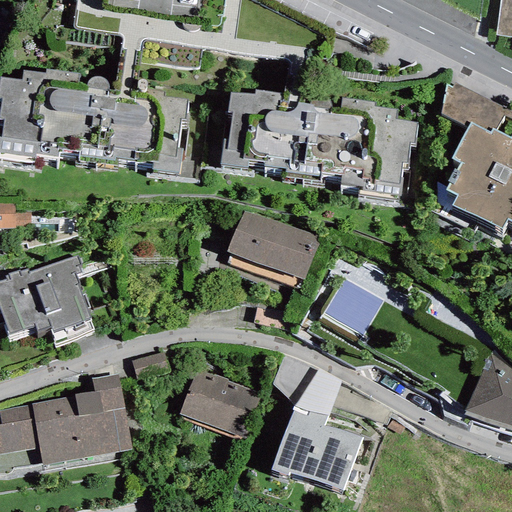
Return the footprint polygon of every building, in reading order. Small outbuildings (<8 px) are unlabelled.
[(511,0),(499,0),(496,36),(511,37),(511,0)] [(80,74),(46,69),(45,74),(23,71),(21,81),(0,78),(0,99),(1,99),(0,108),(0,118),(3,119),(1,136),(0,135),(0,153),(34,158),(34,154),(59,158),(59,154),(78,157),(78,160),(117,166),(118,158),(151,163),(150,170),(179,174),(182,149),(177,148),(180,120),(185,120),(188,101),(163,96),(164,93),(131,88),(130,95),(108,91),(108,89),(108,85),(106,81),(103,78),(99,77),(94,77),(89,79),(87,83),(87,88),(78,87),(80,74)] [(507,110),(455,84),(452,88),(447,84),(442,114),(468,127),(470,122),(491,133),(492,129),(496,131),(507,110)] [(283,94),(255,90),(254,96),(230,93),(228,112),(231,113),(228,139),(223,139),(220,165),(248,168),(249,161),(264,163),(263,167),(285,169),(284,178),(319,182),(320,174),(341,176),(340,185),(359,188),(358,195),(398,200),(402,169),(407,170),(410,144),(414,145),(417,122),(395,120),(396,110),(373,107),(374,102),(340,98),(340,93),(284,87),(283,94)] [(511,135),(511,138),(496,131),(492,129),(491,133),(470,122),(468,127),(452,158),(461,163),(457,171),(453,169),(447,180),(449,181),(445,189),(456,195),(452,204),(503,230),(508,220),(511,221),(511,135)] [(0,203),(0,229),(14,230),(14,226),(14,213),(13,203),(0,203)] [(320,238),(243,210),(227,253),(230,254),(227,263),(299,290),(303,279),(305,280),(320,238)] [(31,213),(14,213),(14,226),(31,226),(31,213)] [(6,279),(0,280),(0,309),(9,336),(34,327),(36,332),(49,328),(55,344),(93,331),(77,285),(79,284),(76,275),(80,273),(78,265),(81,264),(78,255),(29,272),(28,268),(5,275),(6,279)] [(163,352),(130,362),(136,381),(168,372),(163,352)] [(511,370),(490,353),(465,410),(486,417),(511,425),(511,370)] [(341,382),(318,369),(294,408),(327,416),(341,382)] [(228,381),(195,370),(179,416),(243,438),(259,394),(227,383),(228,381)] [(74,396),(0,410),(0,421),(1,426),(0,425),(0,454),(39,447),(42,466),(131,450),(117,375),(91,380),(93,391),(73,395),(74,396)] [(327,416),(294,408),(270,469),(288,475),(289,472),(343,491),(362,438),(323,426),(327,416)]
